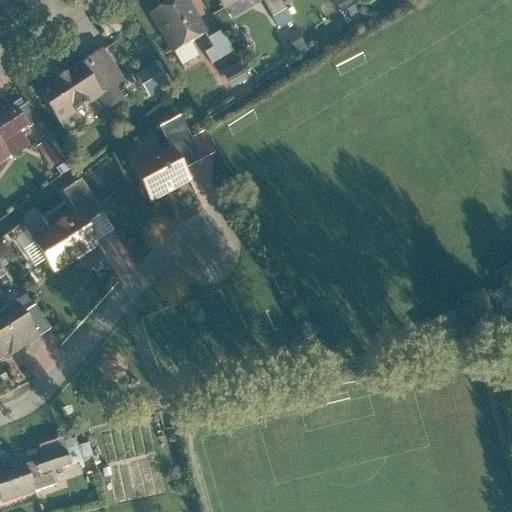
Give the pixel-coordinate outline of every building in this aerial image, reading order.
[(190,0),(177,0),(150,16),(175,58),(212,36),(190,0)] [(218,0),(225,11),(243,0),(218,0)] [(210,38),(216,48),(207,52),(214,64),(237,52),(225,30),(210,38)] [(299,56),(310,50),(301,33),(290,38),(299,56)] [(90,62),(41,94),(63,128),(112,95),(90,62)] [(243,62),(225,70),(232,87),(250,80),(243,62)] [(141,71),(148,93),(169,86),(162,64),(141,71)] [(0,167),(11,160),(0,145),(0,167)] [(173,149),(132,171),(153,209),(193,187),(173,149)] [(99,248),(77,213),(36,239),(58,274),(99,248)] [(0,361),(40,336),(18,303),(0,314),(0,361)] [(454,311),(426,324),(432,336),(444,330),(444,331),(460,323),(454,311)] [(37,493),(27,466),(0,475),(0,499),(2,505),(37,493)]
